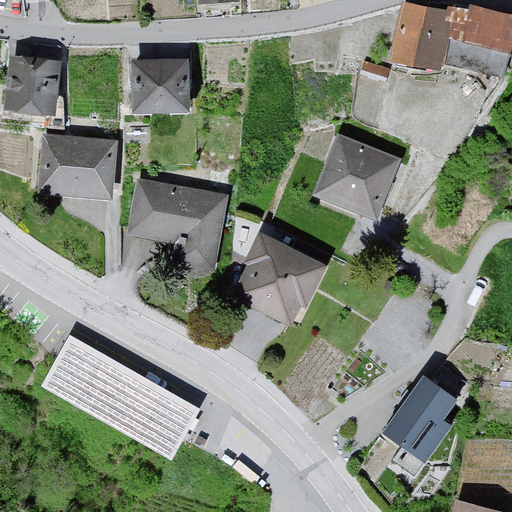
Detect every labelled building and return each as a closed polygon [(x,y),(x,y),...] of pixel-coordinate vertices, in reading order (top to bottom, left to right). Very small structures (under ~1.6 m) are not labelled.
[(511,21),(414,3),(404,56),(511,76),(511,21)] [(61,61),(17,57),(13,113),(57,116),(61,61)] [(191,66),(140,66),(141,117),(191,117),(191,66)] [(417,152),(355,128),(332,185),(394,209),(417,152)] [(122,141),(50,136),(46,195),(118,200),(122,141)] [(240,192),(155,176),(146,227),(187,234),(183,257),(226,265),(240,192)] [(336,258),(275,232),(250,289),(312,315),(336,258)] [(190,402),(65,335),(41,379),(166,446),(190,402)] [(465,407),(428,377),(381,435),(418,465),(465,407)] [(498,511),(452,501),(449,511),(498,511)]
